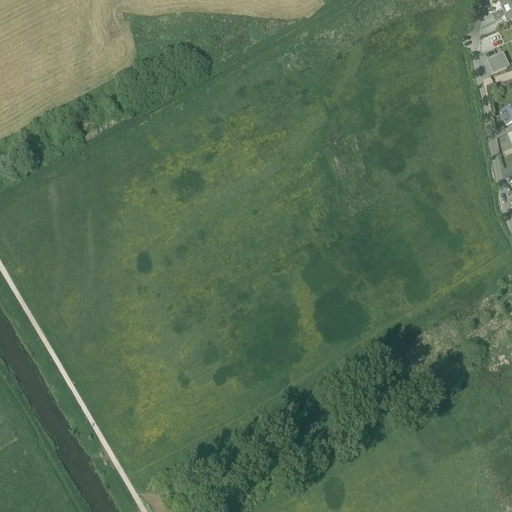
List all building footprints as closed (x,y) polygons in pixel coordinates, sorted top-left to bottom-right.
[(511,0),(501,0),(506,9),(511,6),(511,0)] [(511,20),(511,6),(506,9),(502,11),(507,23),(511,20)] [(501,57),(507,70),(510,69),(504,55),(501,57)] [(501,57),(487,63),(494,77),(507,70),(501,57)] [(511,111),(501,116),(502,119),(503,119),(508,128),(510,126),(510,127),(511,126),(511,111)] [(507,129),(511,127),(511,126),(510,127),(510,126),(508,128),(503,119),(502,119),(507,129)]
